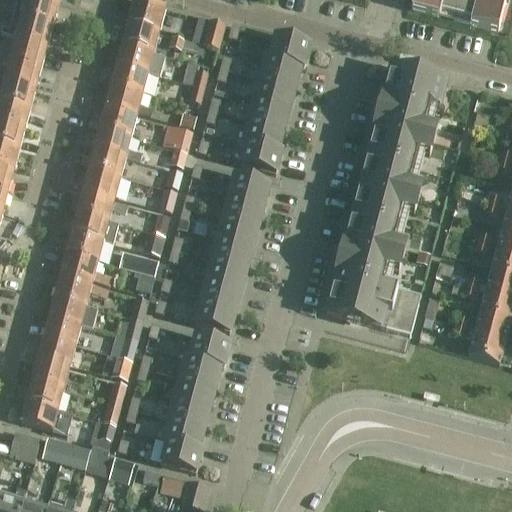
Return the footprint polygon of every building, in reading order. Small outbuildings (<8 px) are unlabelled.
[(18,0),(13,20),(20,22),(52,31),(58,7),(32,0),(26,0),(26,2),(18,0)] [(413,0),(410,13),(498,36),(507,0),(360,0),(364,1),(364,0),(413,0)] [(127,30),(158,39),(165,14),(133,5),(127,30)] [(1,33),(0,37),(15,42),(47,51),(52,31),(20,22),(13,20),(9,35),(1,33)] [(209,25),(203,50),(213,53),(218,54),(225,30),(209,25)] [(121,50),(153,59),(158,39),(127,30),(121,50)] [(226,43),(235,45),(238,33),(230,31),(226,43)] [(15,42),(10,62),(41,71),(47,51),(15,42)] [(171,42),(168,52),(181,56),(184,45),(171,42)] [(269,64),(300,73),(303,74),(309,52),(275,42),(269,64)] [(121,50),(116,69),(148,79),(159,82),(165,62),(153,59),(121,50)] [(0,59),(0,84),(35,94),(41,71),(10,62),(0,59)] [(223,62),(220,74),(228,76),(231,65),(223,62)] [(260,84),(295,93),(300,73),(269,64),(265,63),(260,84)] [(143,98),(148,79),(116,69),(111,89),(143,98)] [(388,72),(322,320),(382,336),(383,333),(409,340),(410,340),(410,339),(420,300),(383,290),(387,276),(394,248),(402,217),(410,190),(418,159),(425,131),(431,111),(441,114),(447,88),(406,77),(391,73),(388,72)] [(220,74),(217,85),(225,87),(228,76),(220,74)] [(197,76),(193,92),(203,94),(207,78),(197,76)] [(0,94),(1,95),(0,97),(0,105),(30,114),(35,94),(0,84),(0,94)] [(289,114),(295,93),(260,84),(254,105),(289,114)] [(111,89),(104,115),(136,123),(137,118),(150,122),(153,114),(139,110),(143,98),(111,89)] [(193,92),(189,107),(199,110),(203,94),(193,92)] [(211,104),(208,115),(217,118),(220,106),(211,104)] [(0,126),(25,133),(30,114),(0,105),(0,126)] [(284,135),(289,114),(254,105),(249,126),(284,135)] [(104,115),(99,133),(131,142),(136,123),(104,115)] [(208,115),(205,127),(214,129),(217,118),(208,115)] [(0,147),(20,153),(25,133),(0,126),(0,147)] [(278,156),(278,155),(284,135),(249,126),(243,148),(246,149),(247,148),(278,156)] [(128,154),(131,142),(99,133),(94,154),(125,163),(138,166),(140,157),(128,154)] [(178,134),(173,154),(187,158),(193,138),(178,134)] [(200,146),(197,158),(205,160),(208,149),(200,146)] [(0,174),(13,178),(14,174),(20,153),(0,147),(0,174)] [(247,148),(246,149),(241,170),(276,179),(282,156),(278,155),(278,156),(247,148)] [(88,173),(120,182),(125,163),(94,154),(88,173)] [(173,154),(169,170),(183,174),(187,158),(173,154)] [(511,159),(500,157),(498,164),(511,168),(511,166),(511,159)] [(498,164),(496,173),(509,176),(511,168),(498,164)] [(194,171),(191,182),(199,184),(202,173),(194,171)] [(83,194),(82,199),(113,207),(115,203),(120,182),(88,173),(83,194)] [(0,174),(0,194),(8,197),(13,178),(0,174)] [(169,175),(164,191),(178,194),(182,178),(169,175)] [(228,203),(263,212),(269,190),(234,181),(228,203)] [(163,195),(158,215),(171,218),(177,198),(163,195)] [(82,199),(76,218),(108,227),(112,214),(126,218),(128,211),(113,207),(82,199)] [(186,201),(182,213),(190,215),(193,203),(186,201)] [(488,201),(487,209),(500,212),(502,205),(488,201)] [(228,203),(223,224),(258,233),(263,212),(228,203)] [(487,209),(484,217),(498,221),(500,212),(487,209)] [(182,213),(179,224),(187,227),(190,215),(182,213)] [(501,235),(511,237),(511,215),(507,214),(501,235)] [(76,218),(71,238),(103,247),(112,250),(118,229),(108,227),(76,218)] [(157,219),(152,239),(155,240),(164,243),(169,223),(157,219)] [(223,224),(217,245),(252,254),(258,233),(223,224)] [(511,237),(501,235),(497,252),(511,256),(511,237)] [(98,266),(103,247),(71,238),(66,257),(98,266)] [(490,250),(493,242),(478,238),(476,247),(490,250)] [(174,243),(171,255),(179,257),(182,245),(174,243)] [(217,245),(212,266),(247,275),(252,254),(217,245)] [(490,250),(476,247),(474,255),(488,259),(490,250)] [(127,254),(116,251),(113,259),(124,262),(127,254)] [(511,256),(497,252),(491,275),(511,281),(511,256)] [(171,255),(168,266),(176,268),(179,257),(171,255)] [(66,257),(60,278),(92,287),(92,286),(109,291),(111,282),(95,278),(98,266),(66,257)] [(212,266),(206,286),(241,296),(247,275),(212,266)] [(487,290),(485,296),(511,303),(511,281),(491,275),(487,290)] [(59,283),(54,302),(86,311),(89,300),(106,304),(109,296),(91,291),(92,287),(60,278),(59,283)] [(480,289),(481,286),(467,283),(464,291),(479,295),(480,289)] [(163,285),(160,296),(168,298),(171,287),(163,285)] [(206,286),(201,307),(236,317),(241,296),(206,286)] [(464,291),(462,299),(476,303),(479,295),(464,291)] [(511,319),(511,303),(485,296),(480,316),(511,324),(511,319)] [(54,302),(48,322),(80,331),(92,334),(97,314),(86,311),(54,302)] [(135,304),(130,324),(142,328),(148,307),(135,304)] [(157,307),(155,318),(162,320),(165,309),(157,307)] [(230,338),(236,317),(201,307),(195,329),(230,338)] [(511,324),(480,316),(475,335),(506,343),(511,324)] [(468,333),(470,325),(456,321),(454,329),(468,333)] [(48,322),(43,342),(75,351),(80,331),(48,322)] [(128,328),(125,342),(137,346),(142,328),(130,324),(128,328)] [(468,333),(454,329),(451,338),(466,342),(467,335),(468,333)] [(151,331),(148,342),(156,344),(159,333),(151,331)] [(475,335),(468,361),(499,370),(506,343),(475,335)] [(43,342),(38,363),(69,372),(70,371),(75,351),(43,342)] [(189,363),(189,364),(220,372),(223,373),(229,351),(226,350),(195,342),(189,363)] [(143,361),(140,373),(148,376),(151,364),(143,361)] [(179,384),(214,393),(220,372),(189,364),(189,363),(185,362),(179,384)] [(36,367),(31,387),(63,396),(68,376),(69,372),(38,363),(36,367)] [(140,373),(137,384),(145,386),(148,376),(140,373)] [(179,384),(174,405),(209,414),(214,393),(179,384)] [(58,415),(63,396),(31,387),(26,406),(58,415)] [(113,387),(107,409),(121,413),(128,391),(113,387)] [(132,403),(129,415),(137,417),(140,405),(132,403)] [(174,405),(168,426),(203,435),(209,414),(174,405)] [(26,406),(20,428),(51,436),(51,438),(66,443),(72,420),(58,416),(58,415),(26,406)] [(107,409),(103,427),(116,430),(121,413),(107,409)] [(129,415),(125,427),(134,429),(137,417),(129,415)] [(163,447),(166,448),(166,447),(199,456),(199,455),(198,455),(203,435),(168,426),(163,447)] [(35,467),(41,444),(16,437),(9,460),(35,467)] [(120,446),(117,457),(125,459),(128,448),(120,446)] [(166,448),(161,469),(195,478),(201,456),(199,455),(199,456),(166,447),(166,448)] [(21,511),(23,507),(24,502),(26,496),(29,484),(21,482),(18,493),(16,493),(12,505),(0,500),(0,511),(21,511)] [(38,487),(29,484),(26,496),(34,498),(38,487)] [(204,511),(210,493),(187,487),(181,509),(190,511),(204,511)]
